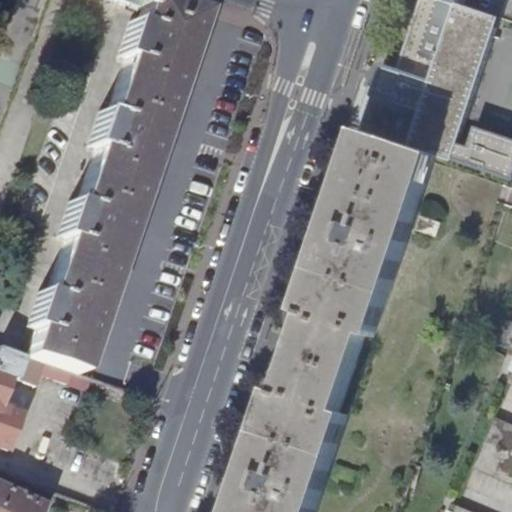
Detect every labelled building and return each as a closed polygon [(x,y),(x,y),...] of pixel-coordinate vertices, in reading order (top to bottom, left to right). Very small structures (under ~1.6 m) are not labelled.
[(29,348),(26,357),(71,373),(78,375),(81,366),(82,363),(170,98),(198,13),(161,0),(13,0),(0,36),(0,126),(49,0),(111,0),(140,10),(137,22),(129,20),(117,55),(124,59),(106,113),(99,111),(88,147),(95,149),(76,204),(69,202),(57,237),(65,239),(46,294),(39,292),(27,326),(35,329),(29,348)] [(383,68),(362,131),(410,147),(436,156),(441,157),(452,161),(457,144),(500,18),(459,5),(445,0),(423,0),(399,73),(383,68)] [(457,144),(452,161),(511,181),(511,140),(478,129),(472,149),(457,144)] [(317,511),(350,415),(341,412),(367,335),(375,338),(436,156),(410,147),(362,131),(301,313),(308,315),(281,393),(274,390),(233,511),(317,511)] [(511,322),(510,322),(500,346),(511,351),(511,322)] [(0,348),(0,447),(8,451),(22,414),(1,405),(12,377),(38,386),(42,374),(68,383),(71,373),(26,357),(0,348)] [(86,389),(89,379),(78,375),(71,373),(68,383),(86,389)] [(511,425),(498,419),(476,470),(511,485),(511,425)] [(0,511),(39,511),(43,505),(0,485),(0,511)]
